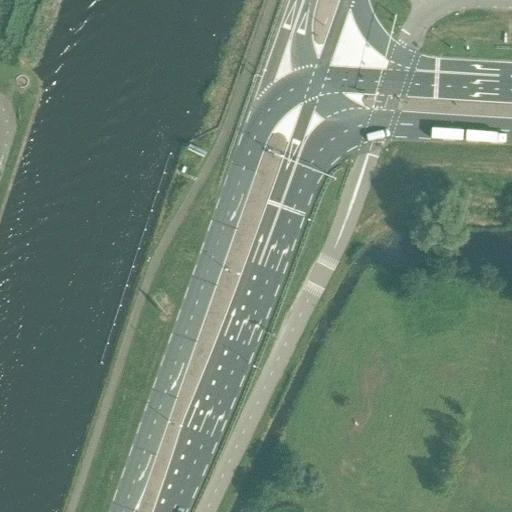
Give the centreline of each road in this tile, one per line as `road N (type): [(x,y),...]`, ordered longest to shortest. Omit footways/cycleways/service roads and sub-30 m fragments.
road 1 (primary): [(277,82),(120,511)]
road 2 (unclassified): [(205,511),(332,252),(376,128)]
road 3 (primary): [(168,511),(303,171)]
road 4 (primary): [(376,128),(511,135)]
